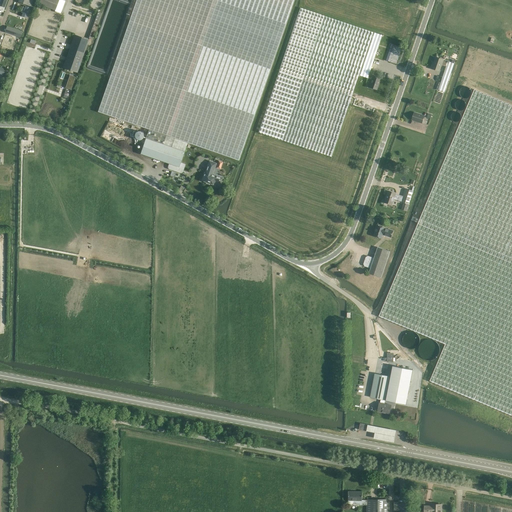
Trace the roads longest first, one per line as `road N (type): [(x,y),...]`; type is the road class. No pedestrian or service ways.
road 1 (unclassified): [(511,499),(0,398)]
road 2 (primary): [(350,441),(0,374)]
road 3 (unclassified): [(296,262),(48,128),(0,125)]
road 4 (unclassified): [(312,264),(350,235),(431,0)]
road 5 (unclassified): [(365,398),(369,321),(312,264)]
road 6 (unknown): [(28,127),(68,3)]
